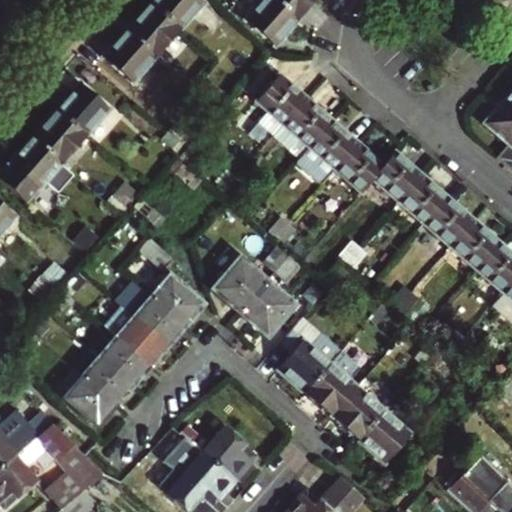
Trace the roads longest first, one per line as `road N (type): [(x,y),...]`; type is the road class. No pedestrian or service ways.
road 1 (residential): [(316,439),(216,347),(120,445)]
road 2 (residential): [(316,439),(391,511),(471,431),(511,470)]
road 3 (residential): [(367,0),(357,16),(359,58),(428,124)]
road 4 (residential): [(428,124),(511,27)]
